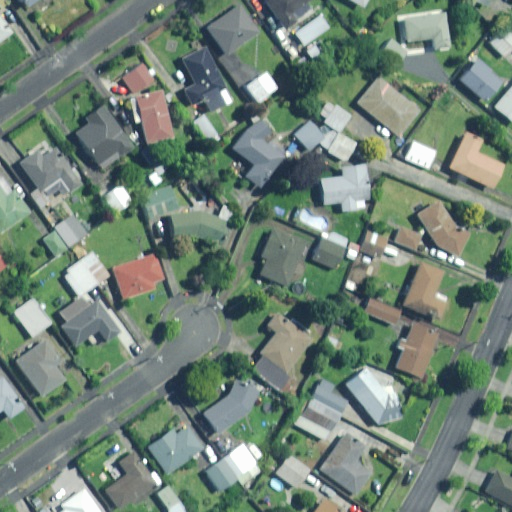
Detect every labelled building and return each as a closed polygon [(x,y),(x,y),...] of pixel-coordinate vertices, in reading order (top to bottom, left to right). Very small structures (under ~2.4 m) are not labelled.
[(309,0),(265,0),(286,29),(298,20),(292,13),(309,0)] [(260,31),(240,3),(207,26),(227,54),(260,31)] [(451,46),(447,11),(404,17),(407,41),(433,38),(435,48),(451,46)] [(0,40),(13,31),(0,14),(0,40)] [(329,26),(321,14),(295,33),(303,44),(329,26)] [(511,45),(511,35),(502,26),(486,43),(501,57),(511,45)] [(408,51),(392,38),(379,54),(395,67),(408,51)] [(234,99),(205,45),(182,57),(195,82),(184,88),(193,105),(204,99),(210,112),(234,99)] [(487,69),(474,57),(455,79),(480,102),(498,81),(486,71),(487,69)] [(154,79),(142,62),(122,76),(134,93),(154,79)] [(278,87),(266,71),(246,85),(258,101),(278,87)] [(421,110),(379,75),(357,102),(399,136),(421,110)] [(511,123),(511,82),(490,107),(511,125),(511,123)] [(174,137),(162,88),(135,95),(136,97),(130,99),(135,121),(141,120),(147,144),(174,137)] [(334,106),(327,102),(320,112),(326,117),(324,121),(339,132),(351,114),(336,104),(334,106)] [(135,147),(103,103),(85,117),(88,122),(74,132),(98,165),(99,164),(102,169),(120,156),(121,157),(135,147)] [(218,134),(203,114),(193,121),(207,141),(218,134)] [(272,132),(262,118),(246,129),(232,148),(254,164),(245,176),(261,187),(285,155),(262,138),(272,132)] [(325,136),(310,120),(295,134),(310,150),(325,136)] [(320,142),(329,149),(327,151),(343,159),(348,159),(357,142),(338,132),(337,133),(333,130),(320,142)] [(479,140),(461,132),(444,168),(455,173),(452,180),(461,184),(464,177),(488,189),(500,165),(473,152),(479,140)] [(437,151),(414,140),(406,157),(429,168),(437,151)] [(152,145),(142,152),(158,174),(168,167),(152,145)] [(49,201),(42,191),(43,190),(48,196),(58,189),(62,195),(68,190),(70,192),(82,183),(55,146),(42,156),(37,149),(19,162),(37,188),(29,193),(40,208),(49,201)] [(364,200),(359,166),(336,169),(337,178),(314,181),(317,206),(335,204),(336,213),(360,210),(359,201),(364,200)] [(156,171),(149,176),(155,185),(162,180),(156,171)] [(132,201),(120,184),(101,197),(113,215),(132,201)] [(0,233),(31,212),(14,188),(6,194),(0,185),(0,233)] [(179,207),(170,185),(141,196),(150,219),(179,207)] [(454,222),(438,197),(416,211),(436,243),(458,255),(470,231),(454,222)] [(230,221),(200,209),(170,213),(173,239),(196,236),(220,246),(230,221)] [(87,233),(73,213),(54,226),(68,246),(87,233)] [(422,233),(400,224),(393,239),(415,248),(422,233)] [(305,241),(272,226),(259,254),(265,257),(258,272),(286,285),(305,241)] [(387,237),(367,229),(359,248),(379,257),(387,237)] [(67,248),(54,230),(42,238),(54,256),(67,248)] [(345,246),(321,236),(311,257),(335,268),(345,246)] [(110,275),(93,251),(62,272),(79,296),(110,275)] [(164,278),(155,253),(112,268),(123,299),(155,288),(153,282),(164,278)] [(444,269),(419,259),(401,303),(439,319),(446,301),(433,295),(444,269)] [(58,312),(65,321),(59,325),(74,347),(97,330),(106,342),(120,332),(97,299),(88,305),(81,296),(58,312)] [(400,310),(369,296),(363,310),(394,323),(400,310)] [(51,323),(33,298),(13,312),(32,337),(51,323)] [(312,337),(276,310),(265,324),(274,330),(258,351),(262,354),(251,368),(279,389),(290,375),(285,372),(312,337)] [(437,331),(411,321),(404,338),(400,336),(397,345),(402,347),(394,366),(421,377),(432,349),(430,348),(437,331)] [(337,339),(327,335),(324,344),(333,347),(337,339)] [(61,361),(44,338),(14,361),(41,397),(66,379),(56,366),(61,361)] [(381,386),(365,365),(343,382),(376,422),(402,416),(394,390),(392,391),(390,384),(381,386)] [(24,407),(1,376),(0,376),(0,411),(2,410),(8,419),(24,407)] [(259,388),(234,376),(227,392),(201,411),(217,433),(248,410),(259,388)] [(333,383),(322,377),(318,384),(317,383),(310,396),(306,394),(291,422),(324,439),(329,430),(330,430),(347,399),(330,390),(333,383)] [(203,447),(186,423),(174,432),(171,427),(145,444),(165,473),(203,447)] [(365,444),(345,429),(317,467),(354,494),(370,471),(354,459),(365,444)] [(511,429),(502,450),(511,453),(511,429)] [(204,469),(219,490),(236,478),(240,484),(259,470),(254,462),(255,461),(243,443),(204,469)] [(103,488),(117,508),(155,481),(132,449),(116,460),(125,472),(103,488)] [(309,469),(288,453),(274,471),(295,487),(309,469)] [(511,477),(511,479),(492,469),(481,492),(511,507),(511,477)] [(155,492),(168,511),(186,511),(167,483),(155,492)] [(100,511),(82,487),(59,504),(62,508),(57,511),(100,511)] [(345,511),(323,495),(310,511),(345,511)]
